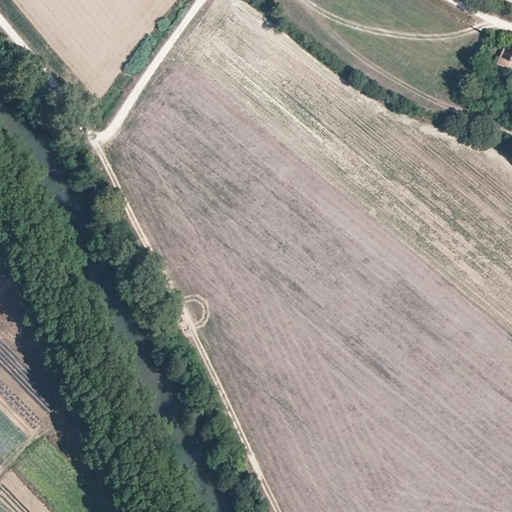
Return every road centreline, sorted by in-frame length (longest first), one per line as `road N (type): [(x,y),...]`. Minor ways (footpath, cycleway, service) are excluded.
road 1 (track): [(96,141),(278,511)]
road 2 (track): [(0,21),(96,141),(119,121),(202,0)]
road 3 (track): [(305,0),(348,24),(400,34),(442,35),(499,21)]
